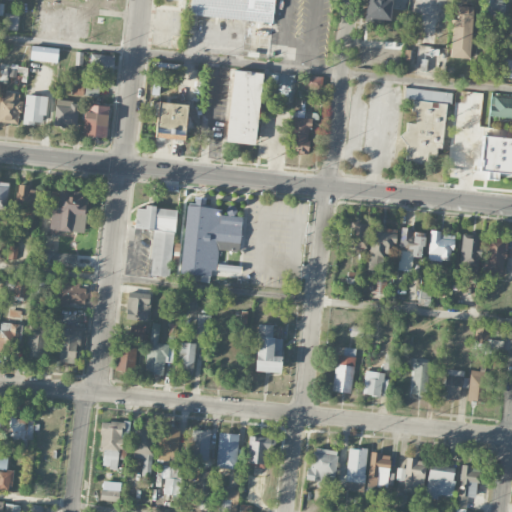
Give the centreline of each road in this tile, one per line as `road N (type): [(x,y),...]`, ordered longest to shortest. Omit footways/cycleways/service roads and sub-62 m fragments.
road 1 (primary): [(0,151),(511,206)]
road 2 (residential): [(511,437),(0,383)]
road 3 (residential): [(348,0),(303,415)]
road 4 (residential): [(142,0),(100,394)]
